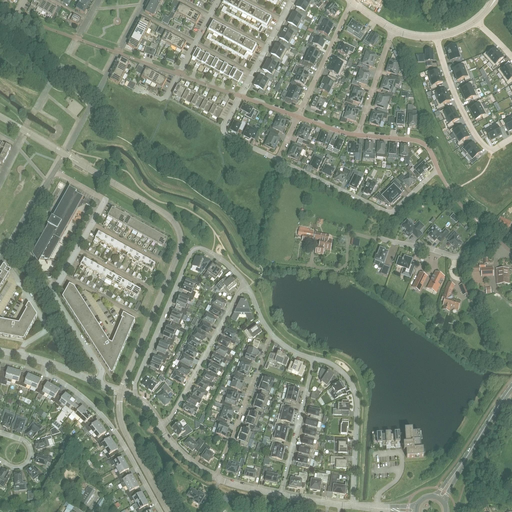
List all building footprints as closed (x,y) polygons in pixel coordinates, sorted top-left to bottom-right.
[(37,9),(42,0),(33,0),(31,5),(37,9)] [(42,11),(47,3),(42,0),(37,9),(42,11)] [(87,9),(90,3),(83,0),(81,0),(79,4),(78,4),(87,9)] [(233,9),(237,1),(236,0),(231,0),(228,7),(233,9)] [(314,3),(315,1),(312,0),(307,0),(307,1),(305,0),(300,0),(299,3),(309,8),(311,3),(313,4),(314,3)] [(238,12),(242,3),(237,1),(233,9),(238,12)] [(148,7),(147,7),(157,12),(159,9),(161,10),(162,7),(160,7),(151,2),(148,7)] [(47,14),(52,6),(47,3),(42,11),(47,14)] [(242,14),(247,6),(242,3),(238,12),(242,14)] [(309,8),(299,3),(298,3),(297,6),(296,8),(302,11),(300,14),(306,17),(308,14),(306,13),(309,8)] [(84,15),(87,9),(78,4),(75,9),(84,15)] [(336,10),(338,9),(336,7),(334,4),(333,5),(326,11),(331,16),(332,15),(335,17),(339,12),(336,10)] [(181,16),(186,7),(185,7),(185,8),(180,5),(181,5),(180,5),(176,13),(181,16)] [(52,6),(47,14),(52,17),(57,8),(52,6)] [(247,17),(252,8),(247,6),(242,14),(247,17)] [(154,17),(157,12),(147,7),(145,12),(154,17)] [(186,19),(191,10),(190,10),(186,8),(186,7),(181,16),(186,19)] [(252,19),(256,11),(252,8),(247,17),(252,19)] [(190,23),(196,13),(195,13),(191,11),(191,10),(186,19),(191,21),(190,22),(190,23)] [(257,22),(261,13),(256,11),(252,19),(257,22)] [(196,13),(190,23),(196,25),(201,16),(200,15),(200,16),(196,13)] [(261,24),(266,16),(261,13),(257,22),(261,24)] [(306,17),(300,14),(299,16),(293,13),(292,15),(291,14),(289,18),(290,18),(289,18),(300,24),(303,19),(305,20),(306,17)] [(81,19),(70,14),(67,20),(77,26),(78,25),(79,25),(81,21),(80,21),(81,19)] [(266,16),(261,24),(268,28),(272,19),(266,16)] [(139,23),(149,28),(151,23),(142,18),(139,23)] [(300,24),(289,18),(287,22),(288,22),(287,24),(293,27),(292,29),(298,33),(299,30),(297,29),(300,24)] [(319,26),(330,31),(331,29),(332,30),(333,27),(332,26),(333,26),(323,21),(321,27),(320,26),(319,26)] [(213,34),(218,25),(212,22),(207,30),(213,34)] [(352,22),(348,28),(354,33),(353,35),(361,40),(364,36),(360,33),(362,32),(361,31),(363,28),(359,26),(359,25),(356,24),(352,22)] [(146,34),(149,28),(139,23),(139,24),(140,24),(137,29),(149,36),(146,34)] [(218,36),(223,28),(218,25),(213,34),(218,36)] [(330,31),(319,26),(317,31),(328,36),(330,31)] [(223,39),(227,31),(223,28),(218,36),(223,39)] [(148,38),(149,36),(137,29),(134,35),(143,40),(145,36),(148,38)] [(298,33),(292,29),(290,32),(285,29),(284,30),(282,34),(292,40),(294,34),(296,35),(298,33)] [(228,41),(232,33),(227,31),(223,39),(228,41)] [(166,44),(171,35),(170,35),(166,33),(166,32),(160,43),(165,46),(165,44),(166,44)] [(232,44),(237,36),(232,33),(228,41),(232,44)] [(292,40),(282,34),(282,35),(281,34),(279,39),(285,42),(283,45),(290,48),(291,46),(289,45),(292,40)] [(322,49),(325,43),(318,40),(319,37),(313,34),(311,37),(314,38),(312,44),(322,49)] [(367,34),(361,44),(368,48),(370,44),(373,46),(375,43),(376,43),(378,40),(377,39),(378,38),(375,36),(374,37),(371,35),(371,36),(367,34)] [(140,45),(143,40),(134,35),(131,40),(130,40),(140,45)] [(171,47),(176,37),(175,38),(171,35),(166,44),(171,47)] [(478,52),(474,55),(475,57),(482,55),(488,50),(485,46),(489,44),(486,41),(485,41),(481,35),(475,39),(478,43),(477,44),(479,48),(476,50),(478,52)] [(237,47),(242,38),(237,36),(232,44),(237,47)] [(176,49),(181,40),(176,38),(176,37),(171,47),(171,46),(176,49)] [(242,49),(246,41),(242,38),(237,47),(242,49)] [(137,50),(140,45),(130,40),(128,45),(137,50)] [(181,40),(176,49),(181,52),(186,43),(181,41),(181,40)] [(247,52),(251,43),(246,41),(242,49),(247,52)] [(251,43),(247,52),(253,55),(258,47),(251,43)] [(290,48),(283,45),(282,48),(276,45),(275,46),(274,49),(273,49),(273,50),(284,56),(287,51),(288,51),(290,48)] [(346,48),(340,45),(340,46),(339,46),(336,50),(337,51),(337,52),(347,56),(349,52),(352,54),(355,48),(348,45),(346,48)] [(310,46),(306,55),(317,60),(318,58),(319,58),(320,55),(314,52),(316,48),(310,46)] [(455,48),(446,50),(449,62),(459,59),(458,57),(460,57),(459,52),(457,53),(455,48)] [(200,66),(202,63),(206,54),(197,49),(192,58),(196,60),(195,62),(200,66)] [(487,51),(483,56),(489,63),(499,54),(495,49),(489,54),(487,51)] [(284,56),(273,50),(271,55),(277,58),(275,61),(281,64),(283,61),(282,61),(284,56)] [(364,59),(374,62),(375,60),(376,61),(377,57),(376,57),(369,54),(370,52),(364,50),(362,55),(365,56),(364,59)] [(425,55),(421,55),(421,62),(426,62),(427,65),(426,65),(426,67),(431,67),(431,66),(431,61),(436,61),(435,57),(434,54),(434,55),(435,56),(433,57),(432,52),(425,52),(426,55),(425,55)] [(210,70),(211,68),(216,59),(206,54),(202,63),(205,65),(204,67),(210,70)] [(499,54),(489,63),(493,67),(491,69),(493,71),(500,65),(498,63),(503,58),(499,54)] [(306,55),(301,65),(307,67),(308,64),(315,67),(316,64),(315,63),(317,60),(306,55)] [(118,63),(127,68),(130,63),(121,58),(118,63)] [(219,75),(220,73),(225,64),(216,59),(211,68),(214,70),(213,72),(219,75)] [(332,64),(331,66),(342,71),(345,65),(346,66),(347,62),(341,59),(340,63),(334,60),(333,60),(331,64),(332,64)] [(373,65),(374,62),(364,59),(363,62),(359,61),(358,66),(364,69),(365,66),(372,68),(373,68),(374,65),(373,65)] [(388,67),(400,71),(398,70),(400,65),(395,63),(396,60),(393,59),(392,62),(390,61),(388,67)] [(281,64),(275,61),(274,64),(268,60),(267,62),(265,65),(265,66),(276,72),(279,66),(280,67),(281,64)] [(460,67),(453,70),(455,76),(467,71),(464,62),(458,64),(460,67)] [(124,73),(127,68),(118,63),(119,64),(116,69),(125,74),(124,73)] [(229,78),(234,69),(225,64),(220,73),(223,75),(222,77),(228,80),(229,78)] [(502,67),(497,71),(502,78),(511,71),(511,69),(509,65),(504,70),(502,67)] [(276,72),(265,66),(263,69),(262,71),(268,74),(267,77),(273,80),(274,77),(273,77),(276,72)] [(342,71),(331,66),(330,67),(328,71),(329,71),(328,72),(334,74),(333,78),(339,80),(340,77),(342,71)] [(297,76),(307,81),(308,78),(308,77),(309,75),(302,72),(304,69),(298,67),(296,72),(299,73),(297,76)] [(357,77),(368,80),(370,75),(362,72),(363,69),(357,67),(355,73),(358,74),(357,77)] [(398,77),(400,71),(388,67),(387,69),(385,72),(386,72),(386,73),(393,75),(392,78),(400,81),(398,80),(399,77),(398,77)] [(122,80),(125,74),(116,69),(113,75),(113,74),(112,74),(122,80)] [(147,80),(151,71),(151,72),(146,69),(141,77),(147,80)] [(234,69),(229,78),(232,80),(231,82),(237,85),(243,74),(234,69)] [(152,83),(156,74),(151,72),(151,71),(147,80),(152,83)] [(431,71),(425,73),(426,76),(428,75),(430,81),(440,77),(438,71),(432,74),(431,71)] [(467,71),(455,76),(457,82),(464,79),(465,82),(471,80),(467,71)] [(511,71),(502,78),(508,86),(511,82),(511,81),(511,80),(511,79),(511,71)] [(119,85),(122,80),(112,74),(110,80),(119,85)] [(157,85),(161,77),(156,75),(156,74),(152,83),(157,85)] [(273,80),(267,77),(265,79),(259,76),(259,77),(257,81),(268,87),(267,86),(269,82),(271,83),(273,80)] [(297,76),(295,80),(293,79),(290,84),(291,84),(296,86),(297,83),(303,86),(305,84),(307,81),(297,76)] [(161,77),(157,85),(162,88),(166,80),(166,79),(166,80),(161,77)] [(367,83),(368,80),(357,77),(356,80),(353,79),(351,84),(358,87),(359,84),(366,86),(367,86),(368,83),(367,83)] [(432,86),(430,87),(431,90),(437,88),(436,85),(443,83),(440,77),(430,81),(432,86)] [(322,83),(321,85),(332,90),(335,84),(336,85),(338,81),(332,78),(330,82),(324,79),(324,80),(323,79),(321,83),(322,83)] [(399,86),(400,81),(392,78),(391,81),(384,79),(383,79),(382,82),(383,82),(382,84),(395,88),(396,85),(399,86)] [(256,82),(254,86),(260,90),(258,92),(258,93),(259,94),(264,96),(266,93),(265,92),(268,87),(257,81),(256,82)] [(467,87),(460,90),(463,96),(475,90),(474,91),(472,85),(473,85),(471,82),(466,84),(467,87)] [(291,84),(287,92),(299,98),(300,96),(301,96),(303,93),(296,90),(298,87),(296,86),(291,84)] [(395,88),(382,84),(382,86),(381,86),(380,89),(381,90),(388,92),(387,95),(392,97),(393,94),(392,94),(393,88),(395,88)] [(332,90),(321,85),(321,86),(320,86),(318,89),(319,90),(325,93),(323,97),(327,99),(331,90),(332,90)] [(182,100),(187,91),(188,89),(182,86),(181,88),(177,86),(172,95),(182,100)] [(351,95),(362,99),(364,93),(357,90),(358,88),(352,86),(350,91),(353,92),(352,95),(351,95)] [(437,90),(432,93),(433,96),(434,95),(436,101),(435,101),(448,96),(445,90),(439,93),(437,90)] [(475,90),(463,96),(465,102),(472,99),(473,102),(479,99),(475,90)] [(191,105),(196,96),(197,94),(191,91),(190,93),(187,91),(182,100),(191,105)] [(298,100),(299,98),(287,92),(283,101),(289,104),(291,101),(297,104),(299,101),(298,100)] [(200,110),(205,101),(206,99),(200,95),(199,98),(196,96),(191,105),(200,110)] [(360,104),(362,99),(351,95),(350,98),(347,97),(346,102),(352,105),(353,102),(360,104)] [(391,100),(392,97),(387,95),(386,98),(379,96),(377,101),(389,105),(391,100)] [(438,107),(435,108),(437,111),(445,108),(444,105),(450,102),(448,96),(435,101),(438,107)] [(313,100),(312,103),(322,107),(325,103),(327,104),(329,101),(323,99),(322,101),(315,98),(314,100),(313,100)] [(209,115),(214,106),(215,103),(210,100),(208,103),(205,101),(200,110),(209,115)] [(389,106),(389,105),(377,101),(376,104),(375,103),(374,106),(375,107),(382,109),(381,112),(388,115),(388,114),(387,114),(388,111),(387,111),(388,105),(389,106)] [(476,106),(469,110),(472,115),(484,109),(480,101),(474,104),(476,106)] [(321,110),(322,107),(312,103),(311,106),(311,108),(310,108),(317,111),(316,114),(322,116),(324,112),(321,110)] [(345,113),(356,117),(357,114),(358,115),(359,112),(358,111),(351,109),(352,106),(346,104),(345,107),(346,107),(345,113)] [(214,106),(209,115),(218,119),(224,108),(219,105),(217,108),(214,106)] [(255,111),(244,105),(241,111),(247,114),(245,117),(248,118),(251,120),(255,111)] [(446,109),(440,112),(444,120),(447,119),(456,115),(453,109),(447,112),(446,109)] [(484,109),(472,115),(475,121),(482,118),(483,120),(489,117),(484,109)] [(409,119),(409,127),(413,128),(413,127),(416,127),(416,125),(417,125),(417,121),(416,121),(417,115),(412,115),(413,111),(407,110),(406,119),(409,119)] [(401,112),(395,111),(394,117),(394,118),(397,118),(397,126),(398,126),(398,127),(401,127),(402,127),(402,126),(404,126),(405,116),(405,114),(400,114),(401,112)] [(386,120),(388,115),(381,112),(380,115),(373,113),(371,118),(382,122),(383,119),(386,120)] [(354,122),(355,122),(356,119),(355,119),(356,117),(345,113),(344,113),(343,113),(342,118),(340,123),(346,124),(347,120),(354,122)] [(456,115),(447,119),(449,125),(447,126),(448,129),(454,126),(452,123),(459,120),(456,115)] [(275,123),(285,128),(286,125),(287,126),(289,122),(283,120),(283,119),(279,117),(275,123)] [(503,120),(500,122),(503,127),(505,126),(509,132),(511,130),(511,125),(508,117),(508,118),(508,119),(503,121),(503,120)] [(382,122),(371,118),(369,124),(379,127),(381,122),(382,122)] [(246,124),(242,123),(241,124),(235,121),(230,131),(232,132),(231,132),(235,134),(236,134),(237,134),(239,130),(242,132),(246,124)] [(284,130),(285,128),(275,123),(273,129),(270,128),(269,131),(268,130),(274,133),(275,130),(283,134),(285,131),(284,130)] [(498,123),(490,127),(496,139),(501,136),(498,130),(501,128),(498,123)] [(254,140),(260,129),(254,126),(253,126),(254,127),(252,130),(248,128),(243,137),(246,138),(245,139),(249,141),(249,140),(250,140),(251,138),(254,140)] [(299,132),(309,137),(312,130),(307,128),(301,126),(300,129),(300,130),(299,132)] [(455,128),(449,131),(451,134),(453,133),(456,138),(466,132),(463,127),(456,131),(455,128)] [(490,127),(482,131),(485,137),(487,136),(490,142),(496,139),(490,127)] [(273,136),(274,133),(268,130),(265,135),(269,137),(268,140),(266,140),(277,145),(278,142),(279,143),(281,140),(273,136)] [(307,140),(309,137),(299,132),(297,138),(303,141),(302,144),(308,147),(311,142),(307,140)] [(466,132),(456,138),(459,143),(457,144),(459,147),(464,144),(462,141),(469,138),(466,132)] [(326,141),(327,136),(328,134),(324,133),(324,134),(322,133),(320,137),(319,136),(317,142),(324,145),(324,146),(327,147),(329,142),(326,141)] [(339,151),(342,146),(341,146),(343,141),(341,140),(338,138),(338,139),(337,139),(336,141),(336,142),(334,142),(334,141),(332,139),(327,150),(332,152),(334,149),(339,151)] [(276,147),(277,145),(266,140),(263,146),(269,149),(270,149),(275,151),(277,148),(276,147)] [(360,161),(361,150),(358,150),(358,147),(356,147),(356,145),(354,144),(354,142),(349,142),(348,148),(347,148),(347,152),(348,152),(348,153),(350,153),(350,157),(355,157),(355,161),(360,161)] [(369,156),(369,160),(374,160),(375,151),(372,151),(373,144),(372,144),(372,143),(369,142),(369,143),(366,143),(365,155),(369,156)] [(378,144),(377,158),(387,158),(387,152),(384,152),(385,144),(381,143),(381,144),(378,144)] [(0,153),(7,157),(11,148),(2,144),(0,147),(0,148),(2,149),(1,151),(0,153)] [(465,146),(460,150),(466,157),(477,148),(472,144),(467,148),(465,146)] [(389,156),(393,156),(393,159),(398,159),(399,153),(396,153),(396,150),(396,146),(392,145),(390,145),(389,156)] [(404,146),(401,146),(400,158),(405,159),(405,161),(409,161),(410,154),(407,154),(408,147),(407,147),(407,146),(404,145),(404,146)] [(293,146),(290,151),(300,156),(302,150),(305,151),(307,149),(301,146),(300,149),(293,146)] [(467,157),(465,158),(469,163),(470,161),(472,164),(477,160),(475,158),(481,153),(477,148),(466,157),(467,157)] [(301,156),(300,156),(290,151),(288,157),(292,159),(292,160),(298,163),(301,156)] [(313,169),(317,171),(322,161),(317,159),(318,156),(313,154),(310,160),(313,162),(310,167),(313,168),(313,169)] [(330,168),(331,165),(327,163),(329,159),(326,157),(321,167),(324,169),(322,174),(323,174),(325,175),(327,176),(326,177),(330,179),(330,178),(331,178),(332,176),(332,175),(334,171),(330,168)] [(415,176),(417,174),(420,177),(422,174),(423,174),(426,172),(426,171),(429,167),(428,166),(426,164),(425,165),(423,163),(421,166),(420,165),(414,170),(413,168),(410,171),(415,176)] [(348,179),(351,172),(345,169),(343,174),(338,172),(334,180),(336,180),(335,181),(338,183),(339,182),(342,184),(345,177),(348,179)] [(354,177),(349,187),(351,187),(350,188),(354,190),(355,189),(356,190),(361,179),(357,177),(359,173),(353,170),(351,176),(354,177)] [(415,181),(409,175),(406,178),(402,175),(397,180),(402,185),(404,183),(409,188),(412,185),(413,186),(415,183),(414,182),(415,181)] [(373,180),(367,178),(365,183),(365,184),(368,185),(367,186),(367,185),(366,188),(363,194),(367,195),(368,194),(370,196),(373,190),(374,190),(376,187),(375,186),(375,185),(371,183),(373,180)] [(388,191),(397,201),(400,197),(400,196),(402,195),(397,189),(400,186),(395,180),(391,184),(393,186),(388,191)] [(76,192),(70,188),(53,218),(52,217),(48,225),(49,225),(32,254),(36,261),(37,259),(42,260),(49,261),(61,240),(60,240),(83,198),(75,194),(76,192)] [(397,201),(388,191),(382,197),(379,194),(374,199),(382,203),(385,200),(390,206),(392,204),(393,204),(397,201)] [(93,203),(85,199),(82,203),(89,206),(90,207),(93,203)] [(113,220),(117,211),(112,208),(107,217),(113,220)] [(118,222),(122,214),(117,211),(113,220),(118,222)] [(123,225),(127,217),(122,214),(118,222),(123,225)] [(128,228),(132,219),(127,217),(123,225),(128,228)] [(499,217),(496,224),(501,226),(504,220),(499,217)] [(133,231),(137,222),(132,219),(128,228),(133,231)] [(404,224),(401,227),(406,231),(404,233),(405,234),(405,235),(405,236),(406,236),(406,237),(407,237),(408,237),(409,237),(412,233),(418,239),(422,235),(420,232),(425,227),(419,221),(414,227),(412,224),(411,225),(407,221),(406,221),(405,221),(404,221),(404,222),(404,223),(404,224)] [(138,234),(142,225),(137,222),(133,231),(138,234)] [(143,236),(147,228),(142,225),(138,234),(143,236)] [(434,226),(429,232),(430,234),(428,236),(434,242),(437,240),(440,243),(449,233),(445,229),(442,233),(434,226)] [(147,239),(152,230),(147,228),(143,236),(147,239)] [(152,242),(157,233),(152,230),(147,239),(152,242)] [(457,234),(454,231),(450,236),(452,238),(448,243),(451,245),(453,247),(456,250),(462,244),(454,237),(457,234)] [(101,243),(105,236),(99,233),(93,243),(97,245),(99,241),(101,243)] [(157,245),(162,236),(157,233),(152,242),(157,245)] [(332,241),(328,240),(329,236),(315,233),(315,238),(319,239),(318,241),(320,241),(319,247),(317,247),(316,254),(323,255),(323,250),(330,251),(332,241)] [(107,247),(111,240),(105,236),(101,243),(100,245),(103,247),(104,245),(107,247)] [(162,236),(157,245),(163,248),(167,239),(162,236)] [(114,250),(117,243),(111,240),(107,247),(106,248),(110,250),(111,248),(114,250)] [(120,254),(124,247),(117,243),(114,250),(120,253),(120,254)] [(126,257),(130,250),(124,247),(120,254),(120,253),(119,255),(122,257),(123,255),(126,257)] [(376,261),(380,263),(378,268),(382,269),(380,274),(386,276),(390,268),(384,266),(385,264),(384,264),(388,253),(384,251),(385,250),(384,250),(384,249),(381,248),(381,249),(380,249),(377,257),(376,256),(375,260),(376,261)] [(133,261),(136,254),(130,250),(126,257),(133,261)] [(139,264),(143,257),(136,254),(133,261),(132,262),(135,264),(136,262),(139,264)] [(145,268),(149,261),(143,257),(139,264),(138,266),(141,268),(142,266),(145,268)] [(210,261),(204,259),(199,257),(198,259),(196,258),(196,259),(194,258),(192,263),(194,263),(192,267),(199,270),(198,272),(201,273),(210,261)] [(405,258),(404,258),(404,261),(399,259),(397,266),(404,268),(403,272),(411,275),(415,264),(411,263),(412,260),(405,258)] [(87,269),(90,262),(84,259),(79,269),(82,271),(84,267),(87,269)] [(149,261),(145,268),(143,271),(147,273),(149,270),(152,271),(153,269),(154,269),(154,268),(155,264),(149,261)] [(93,273),(97,266),(90,262),(87,269),(86,271),(89,273),(90,271),(93,273)] [(212,265),(210,268),(205,275),(208,277),(209,276),(215,280),(217,277),(219,278),(222,274),(221,272),(222,270),(220,269),(220,267),(217,265),(215,267),(212,265)] [(0,288),(11,271),(7,269),(5,266),(4,266),(3,266),(0,270),(0,336),(24,341),(37,316),(30,305),(29,305),(29,304),(28,305),(25,309),(27,310),(19,324),(0,320),(0,288)] [(99,276),(103,269),(97,266),(93,273),(99,276)] [(481,276),(493,276),(493,268),(481,268),(481,276)] [(105,280),(109,273),(103,269),(99,276),(98,278),(101,280),(103,278),(105,280)] [(497,270),(497,284),(509,284),(509,269),(497,270)] [(112,283),(116,276),(109,273),(105,280),(112,283)] [(431,281),(429,286),(437,290),(440,285),(440,286),(441,285),(440,285),(441,284),(441,283),(442,283),(441,282),(442,281),(442,282),(443,281),(442,281),(444,277),(435,273),(433,276),(433,277),(433,278),(432,278),(432,279),(431,279),(432,280),(431,280),(431,281)] [(118,286),(122,280),(116,276),(112,283),(111,285),(114,287),(115,285),(118,286)] [(425,281),(418,277),(413,287),(420,291),(425,281)] [(215,287),(217,290),(219,292),(224,288),(226,291),(227,290),(230,293),(234,290),(233,289),(236,286),(236,285),(237,284),(234,281),(233,282),(230,279),(228,281),(226,278),(215,287)] [(124,290),(128,283),(122,280),(118,286),(117,288),(120,290),(121,288),(124,290)] [(184,285),(194,289),(196,285),(199,287),(200,285),(197,282),(193,280),(192,283),(187,280),(186,281),(185,281),(184,284),(185,284),(184,285)] [(131,293),(135,287),(128,283),(124,290),(123,292),(127,294),(128,292),(131,293)] [(464,284),(460,285),(464,295),(469,293),(464,284)] [(69,285),(62,298),(110,373),(111,374),(112,374),(113,374),(113,373),(135,321),(123,314),(121,319),(122,320),(112,344),(109,343),(74,288),(69,285)] [(193,292),(194,289),(184,285),(184,286),(183,286),(182,289),(183,289),(182,290),(189,293),(188,296),(194,298),(196,293),(193,292)] [(135,287),(131,293),(129,297),(133,299),(134,296),(137,297),(139,295),(140,294),(139,294),(141,290),(135,287)] [(444,306),(443,308),(446,309),(445,309),(447,310),(449,310),(450,308),(450,306),(455,308),(455,306),(455,305),(459,306),(460,302),(452,299),(450,297),(452,291),(446,288),(446,289),(444,296),(443,296),(441,301),(444,302),(443,306),(444,306)] [(213,305),(217,307),(222,310),(223,308),(224,308),(226,304),(219,301),(221,298),(215,295),(212,300),(215,301),(213,305)] [(193,301),(194,298),(188,296),(187,298),(180,296),(180,297),(179,296),(178,300),(178,301),(187,304),(188,302),(191,303),(192,301),(193,301)] [(188,305),(187,304),(178,301),(178,302),(177,301),(176,304),(176,305),(176,306),(182,308),(181,311),(186,313),(187,311),(186,310),(188,305)] [(233,316),(237,318),(240,313),(245,314),(249,322),(253,321),(249,310),(248,306),(247,304),(246,303),(245,302),(244,301),(243,301),(242,301),(241,302),(233,316)] [(217,307),(213,305),(212,304),(209,309),(210,309),(208,313),(210,314),(219,318),(220,316),(222,314),(221,314),(222,313),(216,309),(217,307)] [(186,313),(181,311),(180,314),(174,311),(173,312),(172,312),(171,315),(172,315),(171,316),(182,320),(184,316),(188,317),(189,317),(190,315),(187,314),(186,313)] [(210,314),(208,313),(205,311),(202,316),(205,317),(203,321),(206,323),(212,326),(213,323),(214,324),(216,320),(209,317),(210,314)] [(180,325),(182,320),(171,316),(171,317),(170,317),(169,320),(170,320),(169,321),(176,324),(175,327),(180,329),(181,329),(182,326),(180,325)] [(206,323),(203,321),(201,320),(199,325),(201,326),(199,330),(201,330),(208,334),(209,332),(210,332),(211,330),(211,329),(205,325),(206,323)] [(180,329),(175,327),(174,329),(167,326),(167,327),(166,327),(165,330),(165,331),(175,336),(177,331),(179,331),(180,329)] [(253,326),(252,327),(244,332),(248,338),(249,338),(251,339),(252,338),(253,339),(262,332),(259,329),(259,330),(257,327),(255,328),(253,326)] [(201,330),(199,330),(195,327),(193,332),(195,334),(194,337),(195,338),(202,342),(204,340),(206,338),(205,337),(205,336),(199,333),(201,330)] [(229,339),(232,341),(235,335),(238,336),(239,334),(239,333),(233,330),(232,333),(226,330),(224,333),(225,334),(223,336),(229,339)] [(175,336),(165,331),(165,332),(164,332),(163,335),(163,336),(166,338),(169,339),(168,342),(173,344),(174,341),(176,336),(175,336)] [(195,338),(194,337),(190,335),(187,340),(190,342),(188,345),(192,347),(197,350),(198,348),(199,348),(201,345),(194,341),(195,338)] [(232,341),(229,339),(227,341),(221,338),(221,339),(220,339),(219,341),(218,344),(226,348),(227,348),(230,343),(234,345),(236,343),(232,341)] [(173,344),(168,342),(167,345),(161,342),(160,343),(159,342),(158,346),(159,346),(159,347),(168,351),(170,346),(172,347),(173,344)] [(192,347),(188,345),(187,344),(186,346),(184,349),(187,351),(185,354),(188,356),(194,359),(195,357),(196,357),(198,354),(191,350),(192,347)] [(253,347),(252,347),(247,345),(245,350),(247,350),(246,353),(256,357),(257,355),(258,356),(259,353),(258,353),(258,352),(252,350),(253,347)] [(168,351),(159,347),(158,348),(157,347),(156,350),(157,351),(156,352),(163,354),(162,357),(167,359),(169,360),(170,357),(168,357),(169,354),(166,353),(167,351),(168,351)] [(227,348),(226,348),(225,351),(218,347),(216,351),(217,351),(216,353),(222,357),(225,358),(226,355),(229,356),(232,351),(227,348)] [(188,356),(185,354),(182,353),(181,355),(183,357),(180,362),(180,363),(185,365),(189,367),(190,365),(191,366),(193,362),(186,358),(188,356)] [(256,357),(246,353),(244,358),(242,357),(241,360),(246,362),(247,362),(248,360),(254,362),(255,361),(255,362),(256,359),(256,358),(256,357)] [(270,354),(267,362),(274,365),(275,362),(282,365),(286,366),(288,359),(285,358),(285,357),(285,356),(286,357),(286,356),(278,353),(277,357),(270,354)] [(225,358),(222,357),(220,359),(213,355),(212,359),(211,362),(219,366),(220,366),(222,363),(225,364),(227,359),(225,358)] [(167,359),(162,357),(161,360),(154,357),(154,358),(153,358),(152,361),(152,362),(162,366),(161,366),(162,363),(165,364),(167,359)] [(241,360),(240,360),(239,362),(242,363),(240,368),(249,372),(250,370),(251,368),(251,367),(245,364),(246,362),(241,360)] [(160,371),(162,366),(152,362),(152,363),(151,363),(150,366),(150,367),(156,370),(155,372),(160,375),(162,372),(160,371)] [(175,370),(178,372),(180,373),(187,377),(188,374),(189,375),(190,372),(189,372),(190,371),(184,368),(185,365),(180,363),(180,362),(177,367),(176,367),(175,370)] [(296,363),(295,363),(294,366),(290,365),(288,371),(292,373),(292,371),(299,374),(298,375),(302,377),(305,367),(302,366),(303,364),(297,362),(296,363)] [(220,366),(219,366),(217,368),(210,364),(208,368),(209,368),(208,371),(213,374),(217,375),(219,372),(221,373),(224,368),(220,366)] [(240,368),(237,367),(234,375),(238,376),(238,377),(240,377),(241,374),(247,377),(248,374),(249,375),(250,372),(249,372),(240,368)] [(12,381),(15,371),(8,369),(6,374),(3,373),(2,381),(7,382),(8,379),(12,381)] [(323,370),(318,369),(317,375),(320,376),(320,378),(320,379),(321,380),(321,382),(323,382),(322,384),(325,386),(324,387),(326,388),(332,383),(332,382),(331,383),(330,382),(334,376),(329,372),(328,373),(323,371),(323,370)] [(180,373),(178,372),(175,370),(173,372),(172,375),(175,376),(173,380),(181,385),(183,383),(185,379),(178,376),(180,373)] [(20,386),(23,379),(20,378),(21,372),(15,371),(12,381),(16,382),(15,385),(20,386)] [(217,375),(213,374),(212,376),(206,373),(205,374),(205,373),(203,376),(204,376),(203,379),(207,381),(211,383),(214,378),(217,379),(219,376),(217,375)] [(234,375),(232,374),(231,377),(232,377),(231,379),(234,380),(233,383),(242,386),(243,386),(244,383),(243,382),(244,382),(237,379),(238,377),(238,376),(234,375)] [(30,387),(34,377),(28,375),(26,380),(23,379),(20,386),(25,388),(27,386),(30,387)] [(38,394),(42,387),(39,386),(41,380),(34,377),(30,387),(37,390),(36,392),(38,394)] [(262,378),(262,379),(259,383),(271,388),(275,379),(268,377),(266,380),(262,378)] [(156,386),(158,385),(159,383),(156,380),(153,384),(146,379),(142,386),(145,388),(148,390),(149,390),(152,392),(156,386)] [(211,383),(207,381),(205,383),(200,380),(199,381),(197,383),(198,384),(197,386),(204,390),(206,391),(208,387),(209,388),(210,387),(213,389),(215,385),(211,383)] [(331,394),(332,395),(334,400),(345,395),(343,391),(345,390),(343,386),(344,385),(342,382),(341,383),(339,381),(336,385),(336,386),(331,389),(334,392),(331,394)] [(233,383),(232,382),(230,387),(228,387),(227,389),(233,392),(234,389),(240,391),(241,391),(242,388),(241,388),(242,386),(233,383)] [(48,396),(53,387),(47,383),(45,389),(42,387),(38,394),(43,396),(45,394),(48,396)] [(258,389),(258,390),(262,391),(262,394),(261,394),(269,397),(270,397),(268,397),(271,388),(259,383),(259,384),(258,389)] [(165,406),(166,405),(167,405),(168,405),(169,404),(169,403),(170,403),(170,402),(171,401),(164,393),(169,389),(165,384),(160,391),(162,394),(158,398),(165,406)] [(299,391),(295,390),(295,387),(288,385),(286,394),(299,397),(299,392),(299,391)] [(55,403),(59,397),(56,395),(59,390),(53,387),(48,396),(52,398),(50,400),(55,403)] [(206,391),(204,390),(202,393),(195,389),(193,392),(194,393),(193,395),(197,397),(202,400),(204,396),(206,398),(209,393),(206,391)] [(232,394),(233,392),(227,389),(224,397),(236,401),(237,402),(239,398),(238,397),(232,394)] [(311,399),(316,400),(319,396),(318,396),(321,393),(317,391),(315,394),(312,393),(311,399)] [(65,407),(71,398),(66,394),(62,399),(59,397),(55,403),(60,407),(62,404),(65,407)] [(257,396),(257,397),(256,396),(254,401),(266,406),(269,397),(261,394),(263,395),(261,397),(257,396)] [(290,405),(292,402),(296,403),(296,402),(297,403),(298,398),(299,398),(299,397),(286,394),(283,403),(290,405)] [(202,400),(197,397),(196,400),(189,396),(189,397),(188,397),(187,399),(188,400),(186,402),(192,405),(195,407),(197,403),(200,405),(202,400)] [(224,397),(221,405),(223,405),(227,407),(228,404),(234,407),(234,406),(235,406),(236,403),(236,401),(224,397)] [(71,415),(76,409),(73,407),(77,402),(71,398),(65,407),(68,409),(66,411),(71,415)] [(252,407),(253,407),(257,409),(256,412),(255,411),(254,411),(263,415),(264,411),(262,411),(264,405),(266,406),(254,401),(254,402),(252,407)] [(333,415),(342,416),(342,411),(349,412),(349,404),(348,404),(348,401),(342,401),(342,403),(341,403),(341,404),(338,404),(338,409),(333,409),(333,415)] [(195,407),(192,405),(191,408),(185,405),(183,408),(184,409),(183,411),(191,416),(193,412),(196,414),(199,409),(195,407)] [(228,407),(227,407),(223,405),(221,408),(221,410),(223,411),(222,414),(232,417),(232,416),(233,416),(234,413),(233,413),(233,412),(227,410),(228,407)] [(282,415),(292,418),(293,415),(294,416),(294,412),(287,410),(288,407),(281,405),(280,411),(283,412),(282,415)] [(80,419),(87,412),(82,407),(78,411),(76,409),(71,415),(75,419),(77,416),(80,419)] [(319,417),(320,411),(310,409),(309,411),(308,411),(308,414),(308,415),(315,417),(314,420),(320,421),(321,418),(319,417)] [(10,412),(5,410),(3,418),(5,419),(2,427),(6,429),(7,428),(9,429),(13,418),(9,417),(10,412)] [(249,412),(249,413),(248,413),(246,417),(246,418),(258,423),(260,418),(262,419),(264,415),(263,415),(254,411),(255,412),(253,414),(249,412)] [(85,428),(91,423),(88,421),(92,416),(87,412),(80,419),(83,422),(81,424),(85,428)] [(231,418),(232,417),(222,414),(221,416),(219,415),(217,420),(218,421),(222,422),(223,420),(230,422),(230,421),(231,422),(232,419),(231,418)] [(277,424),(282,425),(283,425),(284,422),(291,424),(291,423),(292,423),(292,420),(292,418),(282,415),(279,414),(278,418),(277,424)] [(20,418),(17,417),(14,424),(17,425),(15,432),(15,433),(18,434),(19,433),(21,434),(22,432),(24,432),(27,428),(24,427),(25,423),(18,421),(20,418)] [(244,423),(245,423),(245,424),(249,426),(248,428),(246,428),(255,431),(258,423),(246,418),(245,418),(246,418),(244,423)] [(316,432),(320,433),(321,429),(317,428),(318,422),(307,419),(306,422),(306,421),(305,425),(306,425),(305,426),(312,427),(311,430),(316,432)] [(341,425),(340,435),(347,435),(347,429),(348,429),(349,420),(342,420),(342,425),(341,425)] [(55,421),(52,425),(58,430),(61,426),(55,421)] [(224,423),(222,422),(218,421),(217,423),(218,424),(216,429),(227,433),(228,432),(229,429),(229,428),(223,425),(224,423)] [(31,430),(27,435),(32,440),(39,431),(35,429),(38,426),(38,425),(33,422),(32,424),(28,429),(31,430)] [(94,434),(102,427),(97,422),(93,426),(91,423),(85,428),(89,432),(91,431),(94,434)] [(176,424),(172,427),(172,428),(172,429),(174,432),(176,434),(178,437),(184,433),(186,436),(193,432),(190,428),(185,432),(181,427),(182,426),(180,424),(179,424),(179,423),(176,425),(176,424)] [(282,425),(277,424),(275,423),(274,429),(277,430),(276,433),(286,436),(287,434),(288,430),(281,428),(282,425)] [(98,443),(104,439),(101,436),(106,432),(102,427),(94,434),(96,437),(94,439),(98,443)] [(241,429),(241,430),(240,429),(238,434),(250,439),(253,433),(257,434),(258,432),(255,431),(246,428),(247,428),(245,431),(241,429)] [(227,434),(227,433),(216,429),(214,434),(213,433),(212,436),(218,438),(219,435),(225,438),(225,437),(226,437),(227,434)] [(311,430),(306,429),(306,431),(305,431),(304,434),(305,435),(311,437),(310,440),(314,441),(317,441),(318,436),(316,435),(316,432),(311,430)] [(424,457),(423,449),(421,450),(420,433),(413,433),(412,429),(404,430),(405,434),(400,434),(399,434),(400,443),(400,445),(403,445),(404,452),(406,451),(407,458),(424,457)] [(399,434),(400,434),(399,432),(394,432),(394,434),(391,435),(390,435),(391,443),(391,446),(397,445),(397,443),(400,443),(399,434)] [(286,438),(286,436),(276,433),(275,437),(272,436),(271,442),(272,442),(277,443),(278,440),(285,442),(285,441),(286,441),(286,438)] [(381,435),(382,435),(381,433),(376,434),(377,436),(372,436),(373,447),(379,446),(379,444),(382,444),(381,435)] [(390,435),(391,435),(390,433),(385,433),(385,435),(382,435),(381,435),(382,444),(382,446),(388,446),(388,444),(391,443),(390,435)] [(236,440),(237,440),(237,441),(241,442),(240,445),(247,448),(250,439),(238,434),(237,435),(238,435),(236,440)] [(52,439),(51,436),(41,439),(42,442),(35,444),(36,448),(37,448),(38,451),(43,449),(43,450),(46,449),(46,448),(50,447),(48,441),(52,439)] [(105,450),(114,444),(110,438),(105,442),(104,439),(98,443),(101,448),(103,446),(105,450)] [(310,440),(304,438),(303,440),(302,444),(309,446),(308,449),(314,451),(315,451),(316,445),(313,444),(314,441),(310,440)] [(338,443),(338,453),(347,453),(347,446),(346,446),(346,443),(342,443),(342,439),(336,438),(336,443),(338,443)] [(188,448),(192,452),(197,446),(200,449),(204,443),(200,439),(195,444),(190,439),(188,441),(187,440),(185,443),(185,444),(185,445),(185,446),(187,448),(188,448)] [(279,444),(277,443),(272,442),(271,447),(270,448),(269,451),(273,452),(283,455),(284,452),(284,453),(285,449),(284,449),(285,448),(278,447),(279,444)] [(114,444),(105,450),(108,453),(105,455),(108,460),(114,456),(113,453),(118,450),(114,444)] [(210,449),(205,445),(200,453),(203,455),(201,458),(201,459),(201,458),(208,463),(209,463),(211,459),(212,460),(213,457),(214,455),(208,452),(210,449)] [(308,449),(300,447),(300,449),(299,449),(298,452),(299,453),(305,455),(304,458),(310,459),(311,456),(313,456),(314,451),(308,449)] [(283,457),(283,455),(273,452),(271,458),(269,457),(268,461),(274,462),(275,459),(282,461),(282,460),(283,457)] [(52,458),(45,456),(44,458),(37,456),(37,457),(36,457),(35,460),(36,460),(35,463),(46,466),(47,462),(50,463),(52,458)] [(310,459),(304,458),(298,456),(297,459),(296,458),(296,462),(303,464),(302,468),(309,469),(312,460),(310,459)] [(116,469),(126,464),(122,458),(117,461),(115,457),(109,461),(112,467),(114,465),(116,469)] [(336,465),(336,469),(346,469),(347,466),(348,466),(348,463),(347,463),(347,462),(341,461),(341,458),(331,457),(331,465),(336,465)] [(232,464),(228,463),(227,466),(228,467),(227,472),(227,471),(233,473),(233,474),(236,475),(239,467),(243,469),(245,461),(241,459),(240,464),(237,463),(236,466),(235,466),(234,466),(231,465),(232,464)] [(119,479),(125,476),(124,473),(129,470),(126,464),(116,469),(118,473),(116,474),(119,479)] [(43,477),(38,471),(36,473),(32,467),(27,472),(34,481),(39,477),(41,479),(43,477)] [(261,468),(257,468),(257,470),(254,469),(254,472),(246,470),(244,477),(245,477),(254,479),(255,479),(254,479),(255,475),(259,476),(261,468)] [(265,482),(276,484),(276,483),(277,483),(278,480),(277,480),(278,476),(267,474),(268,469),(264,468),(262,476),(266,477),(265,482)] [(0,480),(1,481),(0,482),(0,483),(5,486),(8,481),(5,479),(9,473),(6,471),(5,471),(3,470),(2,471),(0,470),(0,480)] [(21,473),(17,473),(17,474),(14,474),(15,487),(19,487),(19,491),(27,491),(26,482),(22,482),(21,474),(21,473)] [(298,480),(291,479),(291,482),(290,482),(289,487),(293,488),(293,487),(300,488),(301,483),(305,484),(307,475),(299,473),(298,480)] [(310,490),(313,491),(313,492),(314,492),(315,492),(316,492),(317,492),(317,491),(320,492),(321,485),(322,485),(323,482),(327,483),(328,476),(318,474),(316,481),(312,480),(310,490)] [(333,493),(344,495),(345,494),(346,494),(347,490),(346,490),(345,489),(346,487),(336,486),(337,479),(339,480),(339,476),(332,474),(330,488),(333,488),(333,493)] [(126,487),(135,482),(132,476),(127,478),(125,476),(119,479),(121,484),(120,484),(123,488),(126,487)] [(128,497),(135,493),(133,490),(139,488),(135,482),(126,487),(128,490),(125,492),(128,497)] [(88,487),(78,504),(84,508),(95,491),(88,487)] [(207,508),(210,502),(204,498),(205,496),(198,492),(198,493),(193,490),(191,493),(190,494),(189,497),(194,500),(193,502),(199,506),(200,504),(207,508)] [(136,504),(145,499),(142,493),(136,496),(135,493),(128,497),(131,502),(134,501),(136,504)] [(226,496),(222,494),(219,500),(226,504),(228,499),(225,498),(226,496)] [(101,498),(92,511),(99,511),(107,501),(101,498)] [(136,511),(142,511),(145,511),(143,508),(148,505),(145,499),(136,504),(138,508),(135,509),(136,511)]
